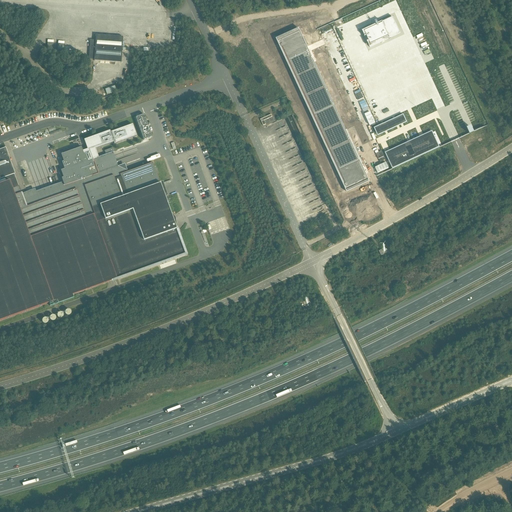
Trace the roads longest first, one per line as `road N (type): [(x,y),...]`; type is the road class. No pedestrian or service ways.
road 1 (motorway): [(511,255),(231,391),(0,467)]
road 2 (motorway): [(0,486),(286,388),(511,276)]
road 3 (unknown): [(360,234),(335,181),(347,154),(445,108),(476,170)]
